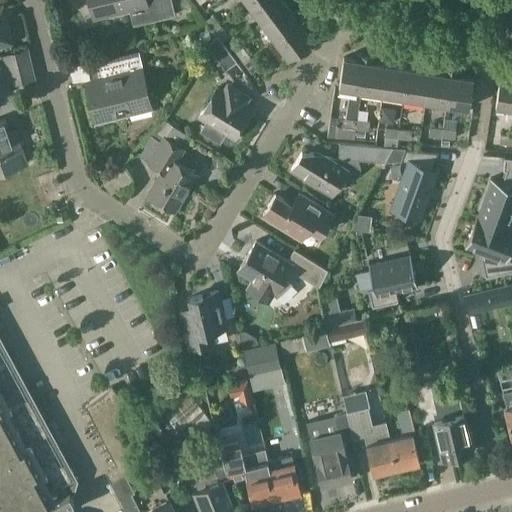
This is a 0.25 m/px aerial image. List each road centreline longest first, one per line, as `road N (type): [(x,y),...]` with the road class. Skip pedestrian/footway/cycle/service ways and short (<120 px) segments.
road 1 (residential): [(347,9),(198,262),(77,190),(30,0)]
road 2 (residential): [(498,36),(483,146),(445,259),(495,490)]
road 3 (residential): [(498,36),(444,40),(347,9)]
